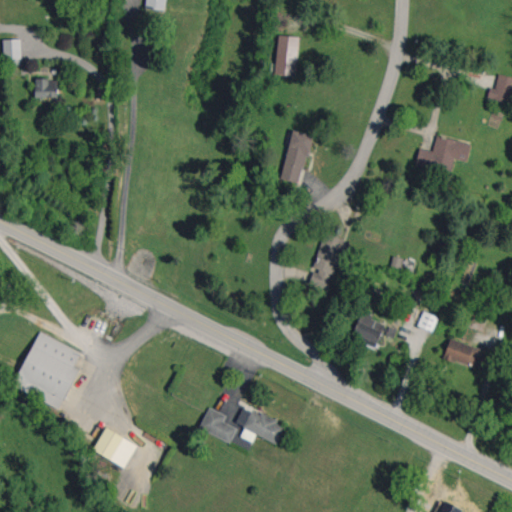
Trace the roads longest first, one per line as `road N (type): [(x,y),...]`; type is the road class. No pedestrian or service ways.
road 1 (secondary): [(511,483),(0,223)]
road 2 (residential): [(334,393),(279,303),(276,263),(292,224),(339,191),(362,157),(398,53),(402,0)]
